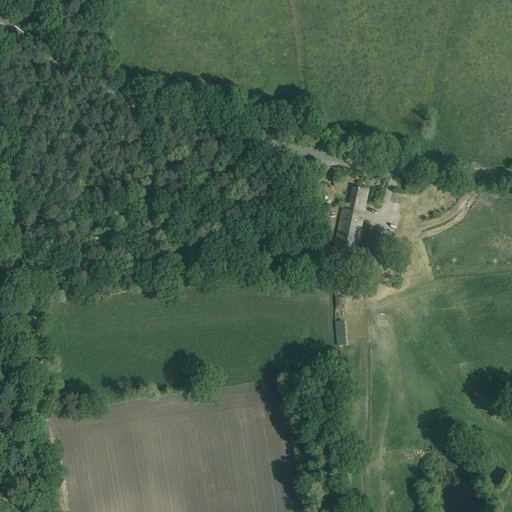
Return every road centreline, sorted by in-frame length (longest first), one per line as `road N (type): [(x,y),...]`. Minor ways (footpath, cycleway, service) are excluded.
road 1 (unclassified): [(511,178),(316,155),(213,132),(87,76),(0,12)]
road 2 (track): [(0,115),(66,511)]
